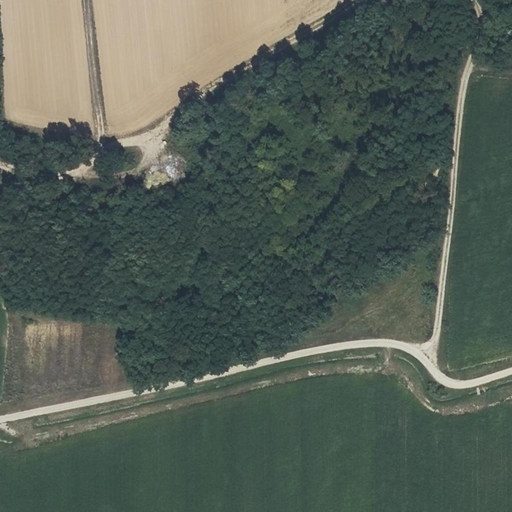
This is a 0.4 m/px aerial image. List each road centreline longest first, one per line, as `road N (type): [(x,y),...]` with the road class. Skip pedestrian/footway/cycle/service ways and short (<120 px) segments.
road 1 (track): [(511,370),(460,384),(445,380),(426,357),(392,344),(355,346),(0,419)]
road 2 (track): [(426,357),(436,327),(464,58),(478,23),(475,0)]
road 3 (track): [(363,0),(105,160)]
road 4 (track): [(0,160),(50,176),(84,174),(105,160),(88,0)]
